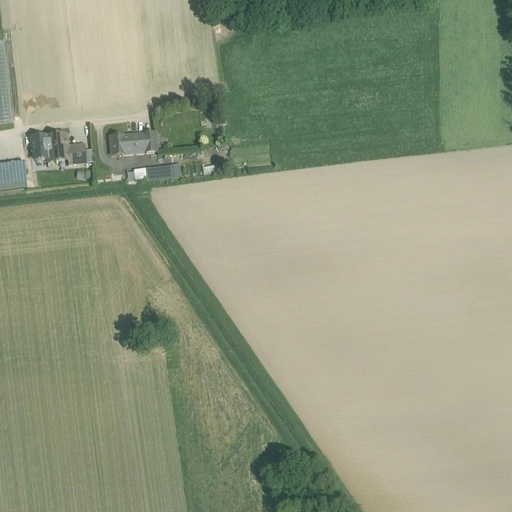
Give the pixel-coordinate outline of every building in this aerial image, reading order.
[(0,124),(13,123),(4,43),(0,43),(0,124)] [(156,135),(110,139),(112,158),(158,154),(156,135)] [(46,139),(46,138),(31,140),(33,155),(34,155),(35,162),(47,161),(48,163),(53,163),(56,165),(59,165),(62,162),(68,161),(69,161),(67,149),(67,137),(65,137),(65,138),(58,139),(58,138),(46,139)] [(85,148),(67,149),(69,161),(68,161),(68,167),(87,166),(85,148)] [(25,164),(0,167),(0,192),(28,189),(25,164)] [(205,176),(219,173),(217,166),(204,169),(205,176)] [(179,167),(145,171),(146,181),(147,184),(181,180),(179,167)] [(145,171),(135,172),(136,182),(146,181),(145,171)]
